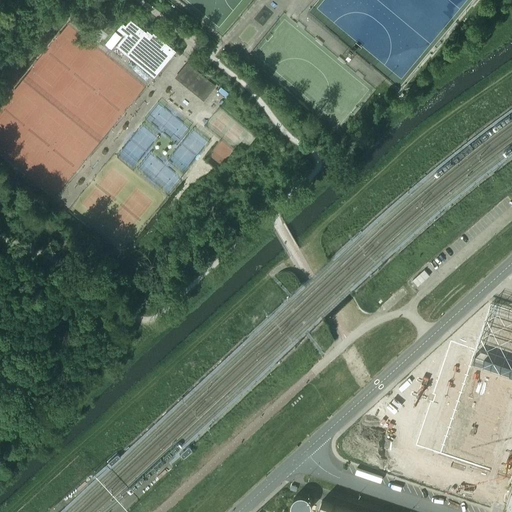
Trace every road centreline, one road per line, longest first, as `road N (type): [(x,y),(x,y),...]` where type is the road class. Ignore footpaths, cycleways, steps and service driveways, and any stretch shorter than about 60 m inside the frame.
road 1 (unclassified): [(300,454),(511,263)]
road 2 (unclassified): [(434,511),(319,474),(300,454)]
